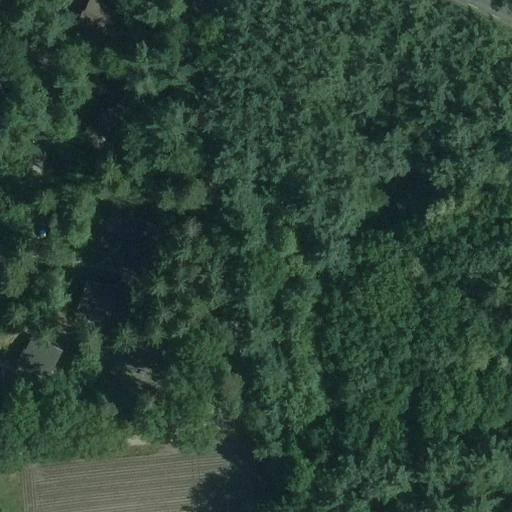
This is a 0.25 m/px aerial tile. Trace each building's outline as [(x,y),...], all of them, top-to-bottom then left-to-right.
[(110,39),(117,23),(118,24),(124,9),(102,0),(91,0),(87,11),(85,10),(78,26),(110,39)] [(0,82),(0,114),(1,115),(14,107),(0,82)] [(98,119),(121,146),(146,125),(124,99),(112,109),(111,108),(98,119)] [(116,245),(145,261),(161,231),(147,224),(148,222),(133,214),(116,245)] [(80,313),(114,320),(121,288),(88,281),(85,297),(83,297),(80,313)] [(129,364),(164,371),(170,339),(136,332),(133,349),(132,348),(129,364)] [(19,364),(51,381),(66,351),(36,336),(28,350),(27,350),(19,364)]
